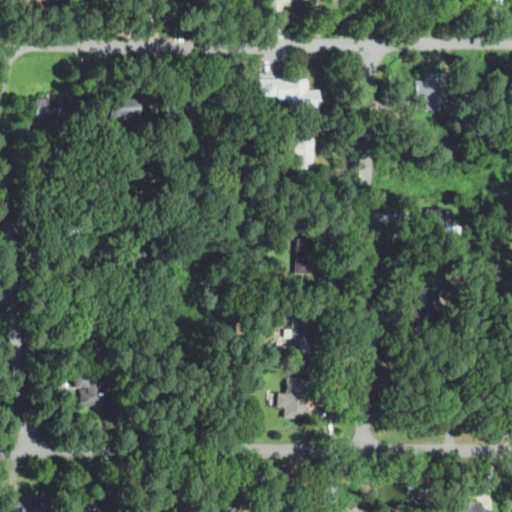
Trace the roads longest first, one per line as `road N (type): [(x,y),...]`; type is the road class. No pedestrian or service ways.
road 1 (residential): [(511,42),(32,43),(5,62),(0,105),(24,419),(40,447),(511,447)]
road 2 (residential): [(363,447),(372,44)]
